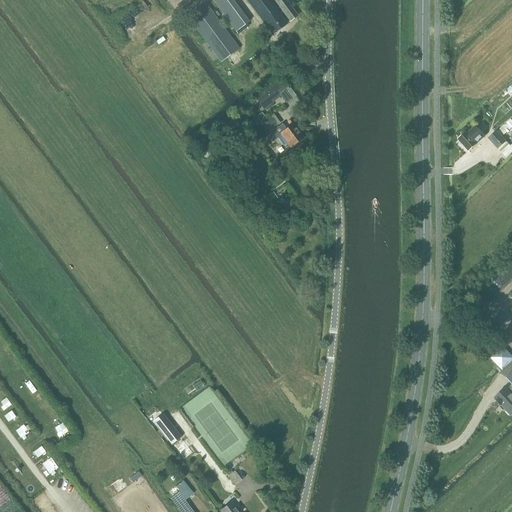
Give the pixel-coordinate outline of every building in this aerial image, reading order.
[(249,22),(233,0),(212,0),(221,13),(216,16),(206,3),(187,17),(221,62),(240,49),(230,36),(249,22)] [(279,12),(270,0),(247,0),(272,34),(287,23),(282,15),(284,13),(290,21),(298,15),(291,6),(296,3),(293,0),(273,0),(281,10),(279,12)] [(274,101),(287,92),(281,83),(257,99),(264,109),(275,102),(274,101)] [(272,115),(260,123),(267,134),(279,126),(272,115)] [(290,147),(303,139),(295,128),(297,126),(292,119),(287,122),(290,126),(280,133),(290,147)] [(485,136),(476,126),(467,133),(467,132),(458,140),(468,151),(485,136)] [(496,132),(489,139),(499,149),(507,157),(511,152),(511,148),(506,142),(496,132)] [(204,138),(194,144),(198,150),(207,144),(204,138)] [(511,355),(503,346),(490,358),(502,370),(511,361),(511,355)] [(506,387),(494,398),(511,416),(511,414),(511,372),(506,378),(511,384),(507,389),(506,387)] [(181,437),(163,414),(153,421),(171,445),(181,437)] [(184,459),(192,453),(188,448),(180,454),(184,459)] [(234,471),(228,476),(236,486),(242,481),(234,471)] [(220,511),(238,511),(231,502),(220,511)]
